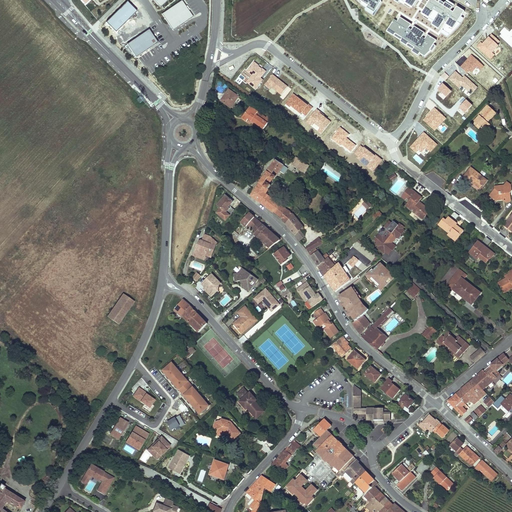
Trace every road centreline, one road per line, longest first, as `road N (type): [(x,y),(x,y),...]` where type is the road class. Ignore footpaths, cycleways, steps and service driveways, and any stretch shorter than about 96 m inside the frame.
road 1 (tertiary): [(435,403),(363,345),(289,238),(191,144)]
road 2 (residential): [(241,50),(267,44),(389,139),(434,67),(482,15)]
road 3 (residential): [(301,407),(284,400),(185,293)]
road 4 (tertiary): [(56,0),(157,102)]
road 5 (residential): [(493,354),(395,263)]
road 6 (residential): [(109,399),(149,424),(167,406),(133,359)]
road 7 (residential): [(228,511),(295,429),(301,407)]
